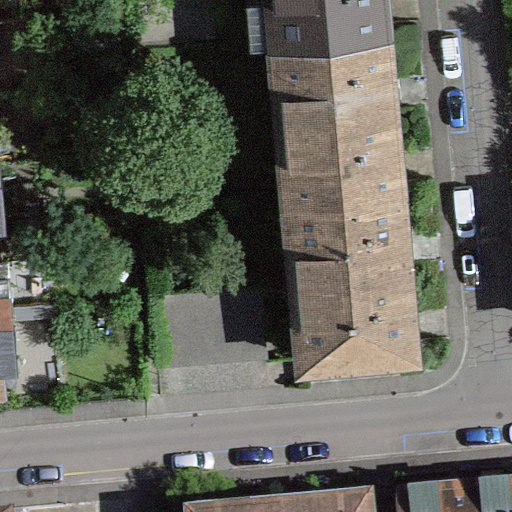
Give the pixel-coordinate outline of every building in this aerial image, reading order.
[(273,0),(274,13),(282,12),(283,32),(285,32),(387,23),(389,22),(387,0),(273,0)] [(392,71),(387,23),(285,32),(286,53),(279,53),(290,170),(297,169),(298,190),(401,181),(395,106),(398,106),(395,75),(392,75),(392,71)] [(406,229),(401,181),(298,190),(300,211),(293,212),(304,328),(311,328),(312,347),(301,348),(301,352),(415,342),(409,265),(412,265),(409,233),(406,234),(406,229)] [(157,354),(266,344),(260,282),(152,292),(157,354)] [(511,511),(511,500),(506,495),(479,498),(473,505),(457,506),(442,507),(435,501),(408,504),(402,511),(398,511),(511,511)]
